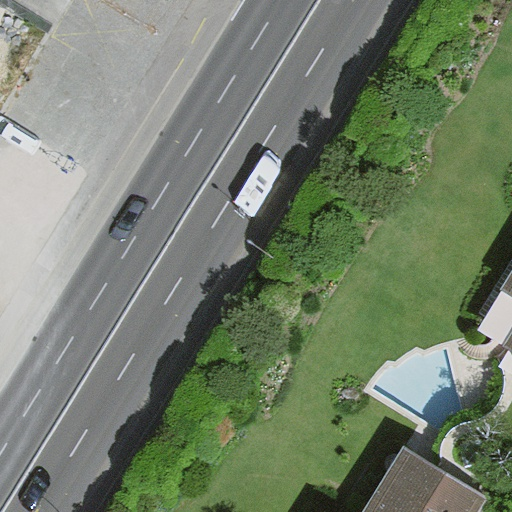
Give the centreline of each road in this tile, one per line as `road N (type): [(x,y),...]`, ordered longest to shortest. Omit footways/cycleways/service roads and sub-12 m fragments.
road 1 (primary): [(37,511),(354,0)]
road 2 (primary): [(283,0),(0,457)]
